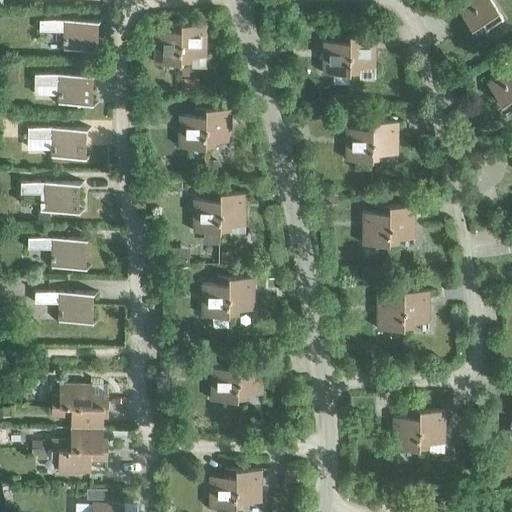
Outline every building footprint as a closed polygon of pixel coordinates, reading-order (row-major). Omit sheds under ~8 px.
[(480,21),(485,28),(502,17),(490,0),(463,0),(455,6),(470,27),(480,21)] [(62,48),(96,49),(96,19),(38,18),(38,30),(62,30),(62,48)] [(179,62),(180,23),(169,22),(169,30),(154,29),(153,62),(179,62)] [(180,23),(179,62),(190,62),(190,55),(205,56),(205,23),(180,23)] [(347,73),(348,33),(338,33),(338,40),(322,40),(322,72),(347,73)] [(348,33),(347,73),(358,73),(358,66),(374,66),(374,34),(348,33)] [(510,97),(511,99),(511,63),(508,58),(499,64),(503,70),(485,82),(500,104),(510,97)] [(4,61),(4,80),(17,80),(17,61),(4,61)] [(57,102),(91,103),(91,73),(33,72),(33,84),(57,85),(57,102)] [(203,147),(204,107),(193,107),(193,114),(178,114),(178,146),(203,147)] [(204,107),(203,147),(214,147),(214,140),(229,140),(230,107),(204,107)] [(370,159),(371,120),(360,120),(360,127),(345,126),(344,159),(370,159)] [(371,120),(370,159),(381,160),(381,152),(396,153),(397,120),(371,120)] [(50,156),(84,156),(84,127),(27,126),(26,138),(50,138),(50,156)] [(39,210),(77,210),(78,181),(20,180),(19,192),(39,193),(39,210)] [(218,231),(219,191),(208,191),(208,198),(193,198),(192,231),(218,231)] [(219,191),(218,231),(229,231),(229,224),(244,224),(244,192),(219,191)] [(387,244),(388,204),(377,204),(377,211),(362,211),(361,243),(387,244)] [(388,204),(387,244),(398,244),(398,237),(413,237),(414,205),(388,204)] [(50,266),(84,266),(85,237),(27,236),(27,248),(51,248),(50,266)] [(226,315),(227,276),(216,276),(216,283),(201,282),(201,315),(226,315)] [(227,276),(226,315),(237,315),(237,308),(253,308),(253,276),(227,276)] [(401,328),(402,288),(391,288),(391,295),(376,295),(376,327),(401,328)] [(402,288),(401,328),(412,328),(412,321),(427,321),(428,289),(402,288)] [(57,320),(91,320),(92,291),(34,290),(33,302),(57,302),(57,320)] [(235,399),(236,360),(226,359),(225,367),(210,366),(210,399),(235,399)] [(236,360),(235,399),(246,399),(246,392),(261,392),(262,360),(236,360)] [(50,404),(107,405),(107,394),(90,394),(90,383),(58,382),(58,395),(50,394),(50,404)] [(107,416),(107,405),(50,404),(50,414),(70,415),(69,426),(102,427),(102,416),(107,416)] [(417,448),(418,409),(407,409),(407,416),(392,416),(391,448),(417,448)] [(418,409),(417,448),(428,448),(428,441),(443,441),(444,409),(418,409)] [(101,437),(102,427),(69,426),(69,438),(50,438),(50,448),(106,448),(106,437),(101,437)] [(106,459),(106,448),(50,448),(50,458),(57,458),(57,470),(89,471),(89,459),(106,459)] [(234,507),(234,468),(224,467),(224,475),(209,474),(208,507),(234,507)] [(234,468),(234,507),(244,507),(245,500),(260,500),(260,468),(234,468)] [(122,511),(123,502),(91,502),(90,511),(122,511)]
